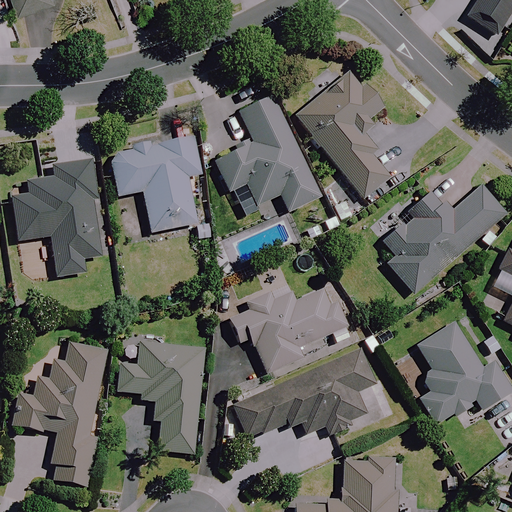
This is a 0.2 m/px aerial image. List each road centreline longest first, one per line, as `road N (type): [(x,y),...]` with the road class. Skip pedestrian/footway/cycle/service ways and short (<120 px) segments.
road 1 (residential): [(0,85),(129,74),(308,0)]
road 2 (residential): [(365,0),(511,128)]
